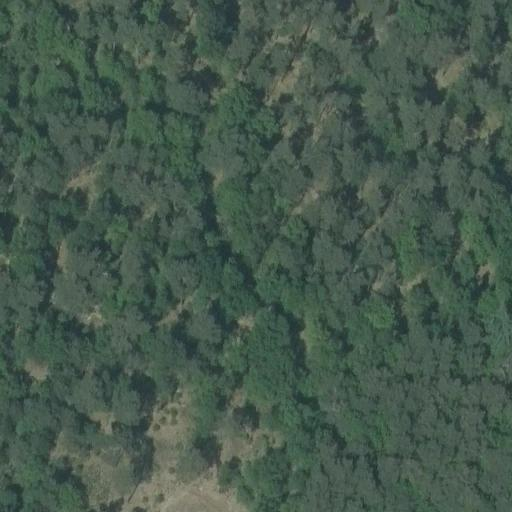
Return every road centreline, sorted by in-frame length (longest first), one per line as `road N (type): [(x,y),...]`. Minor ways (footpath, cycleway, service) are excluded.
road 1 (track): [(261,390),(220,208),(166,136),(94,98),(0,74)]
road 2 (track): [(261,390),(388,347),(511,274)]
road 3 (track): [(261,390),(0,378)]
road 4 (track): [(273,511),(261,390)]
